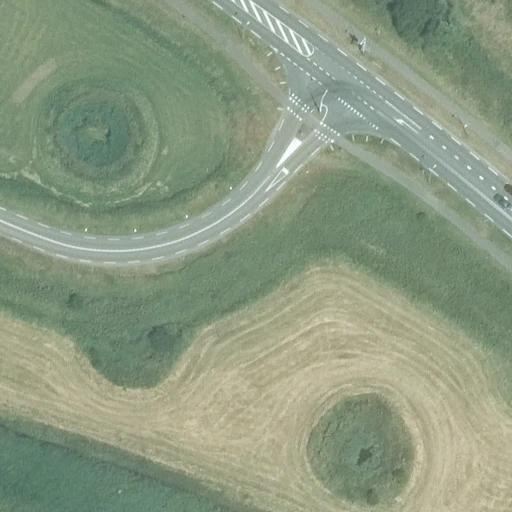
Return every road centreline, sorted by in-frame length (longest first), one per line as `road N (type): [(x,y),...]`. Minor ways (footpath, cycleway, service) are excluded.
road 1 (tertiary): [(350,85),(239,203),(180,237),(127,253),(40,240),(0,223)]
road 2 (primary): [(511,209),(350,85)]
road 3 (primary): [(350,85),(238,0)]
